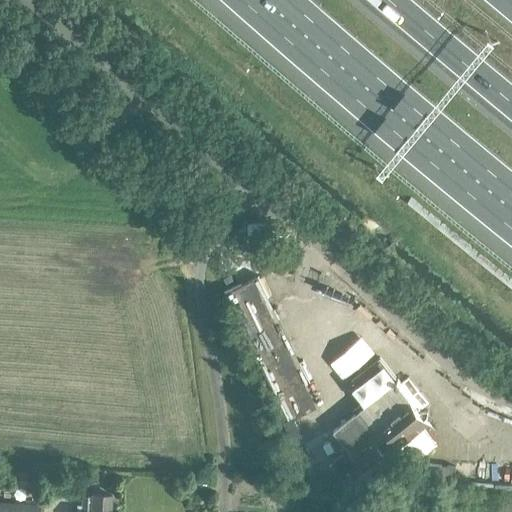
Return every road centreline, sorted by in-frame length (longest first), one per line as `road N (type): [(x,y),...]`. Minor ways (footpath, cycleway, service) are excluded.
road 1 (unclassified): [(215,511),(218,450),(200,277),(216,228),(263,166)]
road 2 (unclassified): [(511,370),(263,166)]
road 3 (motorway): [(285,0),(511,187)]
road 4 (unclassified): [(42,0),(263,166)]
road 5 (motorway): [(391,0),(511,97)]
